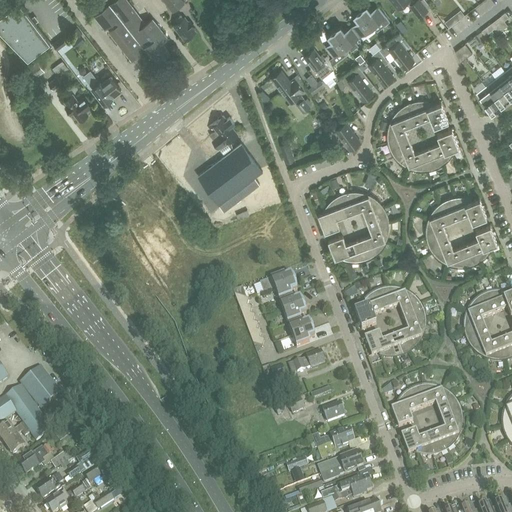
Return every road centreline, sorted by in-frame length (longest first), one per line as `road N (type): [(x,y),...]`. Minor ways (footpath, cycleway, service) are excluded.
road 1 (primary): [(227,511),(134,372),(21,237)]
road 2 (primary): [(0,252),(101,375),(195,511)]
road 3 (residential): [(409,503),(299,212)]
road 4 (residential): [(292,192),(300,181),(359,160),(376,101),(445,52)]
road 5 (residential): [(203,249),(201,269),(220,326),(239,348),(261,408)]
road 6 (primary): [(133,133),(8,221)]
road 7 (primary): [(21,237),(139,144)]
road 8 (primary): [(214,80),(318,0)]
road 9 (residential): [(292,192),(246,72)]
road 10 (residential): [(203,249),(139,144)]
